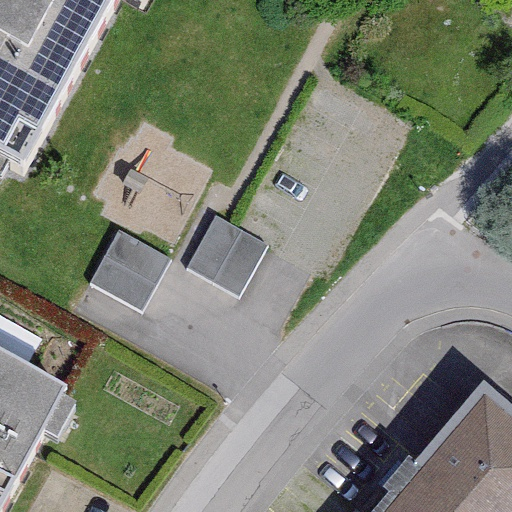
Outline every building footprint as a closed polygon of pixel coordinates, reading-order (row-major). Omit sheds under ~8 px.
[(0,0),(0,194),(10,200),(119,0),(0,0)] [(190,266),(241,291),(268,236),(216,211),(190,266)] [(145,306),(170,250),(117,226),(92,282),(145,306)] [(0,346),(0,511),(69,384),(0,346)] [(511,511),(511,418),(484,396),(390,511),(511,511)]
